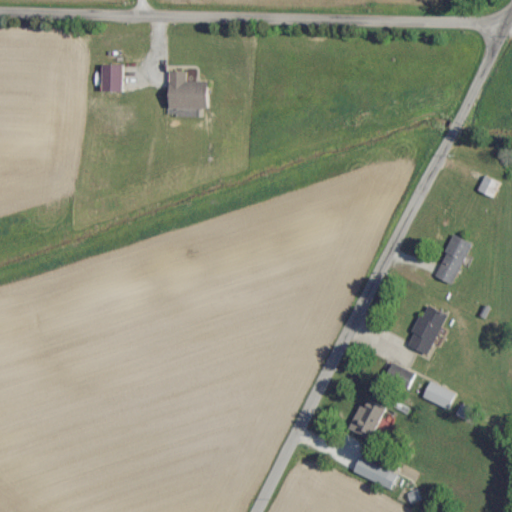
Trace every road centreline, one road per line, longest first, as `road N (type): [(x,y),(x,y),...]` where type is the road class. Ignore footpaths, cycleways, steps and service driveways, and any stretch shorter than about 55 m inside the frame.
road 1 (residential): [(511,22),(254,511)]
road 2 (residential): [(0,10),(507,33)]
